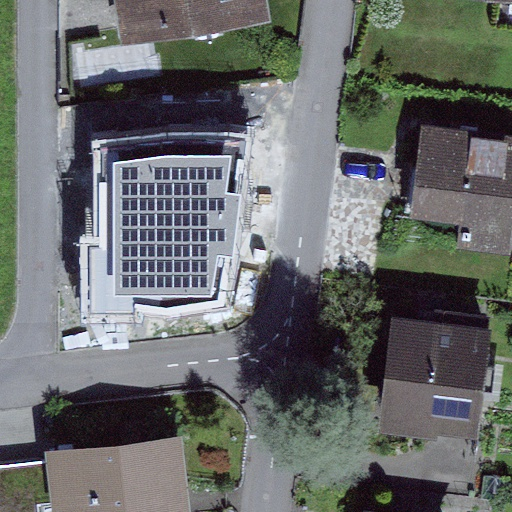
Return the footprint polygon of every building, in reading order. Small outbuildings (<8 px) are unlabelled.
[(277,0),(139,0),(144,32),(280,13),(277,0)] [(511,176),(511,141),(431,130),(421,204),(468,210),(464,234),(503,239),(511,176)] [(168,159),(115,165),(117,293),(211,295),(229,160),(168,159)] [(400,322),(390,415),(470,423),(480,330),(400,322)] [(199,511),(190,435),(72,449),(79,511),(199,511)]
